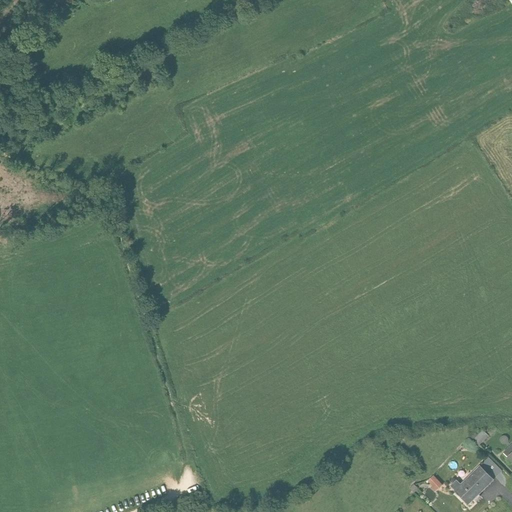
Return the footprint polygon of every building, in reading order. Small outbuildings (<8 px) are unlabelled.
[(488,431),(482,438),(486,441),(492,435),(488,431)] [(470,438),(465,442),(473,451),(483,441),(477,435),(472,440),(470,438)] [(496,442),(494,444),(494,446),(495,448),(499,450),(501,449),(502,448),(503,446),(503,444),(502,442),(498,441),(496,442)] [(511,450),(509,447),(497,458),(511,473),(511,450)] [(485,479),(489,484),(496,477),(483,463),(474,472),(483,481),(485,479)] [(483,481),(474,472),(474,471),(455,490),(450,486),(444,492),(462,511),(469,504),(468,503),(471,500),(472,501),(489,484),(485,479),(483,481)] [(427,482),(421,487),(425,492),(424,493),(429,498),(436,491),(427,482)]
